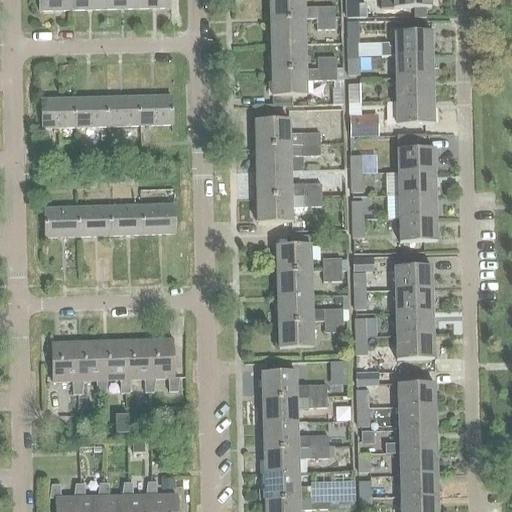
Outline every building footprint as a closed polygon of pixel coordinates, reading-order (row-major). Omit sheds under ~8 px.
[(37,0),(38,13),(70,12),(70,0),(37,0)] [(70,0),(70,12),(102,11),(101,0),(70,0)] [(133,0),(101,0),(102,11),(134,11),(133,0)] [(166,0),(133,0),(134,11),(166,10),(166,0)] [(268,0),(269,23),(302,22),(316,21),(334,21),(334,9),(316,10),(302,10),(302,0),(268,0)] [(428,0),(379,0),(380,10),(392,10),(429,9),(428,0)] [(413,10),(414,20),(425,20),(425,10),(413,10)] [(334,21),(316,21),(317,33),(335,32),(334,21)] [(302,22),(269,23),(269,48),(303,47),(302,22)] [(356,24),(345,25),(346,60),(357,60),(356,24)] [(379,59),(393,59),(430,58),(430,34),(392,35),(393,49),(387,49),(387,46),(379,46),(379,59)] [(303,47),(269,48),(270,73),(303,72),(303,47)] [(393,59),(394,81),(431,80),(430,58),(393,59)] [(317,60),(318,72),(335,71),(335,60),(317,60)] [(358,78),(357,72),(357,60),(346,60),(346,78),(358,78)] [(318,72),(303,72),(270,73),(270,98),(304,98),(304,84),(334,83),(335,83),(335,71),(318,72)] [(334,83),(334,92),(340,92),(342,92),(342,71),(340,71),(335,71),(335,83),(334,83)] [(395,104),(432,103),(431,80),(394,81),(395,104)] [(347,105),(358,105),(358,86),(346,87),(347,105)] [(169,99),(137,100),(137,127),(170,126),(169,99)] [(105,128),(137,127),(137,100),(105,101),(105,128)] [(73,129),(72,101),(40,102),(40,130),(73,129)] [(105,101),(72,101),(73,129),(105,128),(105,101)] [(432,103),(395,104),(395,127),(432,126),(432,103)] [(361,123),(361,117),(349,118),(350,140),(378,139),(377,123),(361,123)] [(253,149),(301,148),(319,148),(319,136),(287,137),(286,122),(252,123),(253,149)] [(396,138),(397,176),(434,175),(433,152),(425,152),(425,137),(396,138)] [(98,147),(80,148),(80,149),(80,162),(98,161),(98,148),(98,147)] [(319,148),(301,148),(253,149),(254,175),(288,174),(287,161),(302,160),(319,160),(319,148)] [(348,177),(360,177),(360,158),(348,158),(348,177)] [(320,187),(302,187),(288,188),(288,174),(254,175),(255,200),(320,198),(320,187)] [(398,199),(434,198),(434,175),(397,176),(398,199)] [(360,177),(348,177),(349,195),(360,195),(360,177)] [(290,224),(289,211),(321,210),(320,198),(255,200),(256,225),(290,224)] [(434,198),(398,199),(398,221),(435,220),(434,198)] [(349,203),(350,222),(361,222),(360,203),(349,203)] [(172,207),(139,208),(140,237),(173,236),(172,207)] [(139,208),(107,209),(108,238),(140,237),(139,208)] [(76,239),(76,209),(43,210),(44,239),(76,239)] [(76,239),(108,238),(107,209),(76,209),(76,239)] [(435,220),(398,221),(399,244),(435,243),(435,220)] [(361,222),(350,222),(350,240),(361,240),(361,222)] [(274,249),(275,275),(310,274),(309,248),(274,249)] [(373,274),(373,260),(352,261),(352,274),(373,274)] [(322,273),(340,273),(340,261),(321,262),(322,273)] [(392,270),(393,293),(430,292),(430,269),(392,270)] [(340,273),(322,273),(322,286),(341,285),(340,273)] [(310,274),(275,275),(275,300),(310,299),(310,274)] [(352,276),(352,294),(363,294),(362,276),(352,276)] [(430,292),(393,293),(394,315),(431,314),(430,292)] [(363,294),(352,294),(352,313),(363,313),(363,294)] [(276,325),(311,324),(322,324),(341,324),(341,313),(322,314),(310,314),(310,299),(275,300),(276,325)] [(431,314),(394,315),(394,338),(432,337),(431,314)] [(353,339),(364,339),(363,320),(352,320),(353,339)] [(311,324),(276,325),(276,351),(311,350),(311,324)] [(341,324),(322,324),(323,337),(342,336),(341,324)] [(432,337),(394,338),(395,361),(432,360),(432,337)] [(364,339),(353,339),(354,357),(364,357),(364,339)] [(146,382),(154,382),(166,381),(166,394),(175,394),(178,379),(171,379),(170,342),(146,343),(146,382)] [(99,383),(105,383),(117,383),(117,396),(126,396),(129,383),(123,383),(122,343),(98,344),(99,383)] [(123,383),(129,383),(142,382),(142,395),(151,395),(154,382),(146,382),(146,343),(122,343),(123,383)] [(83,384),(75,384),(74,344),(50,345),(50,384),(70,384),(71,397),(79,397),(83,384)] [(75,384),(83,384),(94,384),(94,396),(102,396),(105,383),(99,383),(98,344),(74,344),(75,384)] [(326,389),(307,389),(295,389),(295,374),(261,375),(261,401),(307,400),(326,400),(346,399),(346,388),(326,389)] [(377,376),(354,377),(355,389),(378,388),(377,376)] [(396,388),(396,411),(433,410),(433,387),(396,388)] [(355,412),(366,412),(366,394),(354,394),(355,412)] [(326,400),(307,400),(261,401),(262,427),(296,426),(296,412),(326,411),(326,400)] [(351,409),(338,410),(338,422),(352,421),(351,409)] [(433,410),(396,411),(397,434),(434,433),(433,410)] [(366,412),(355,412),(355,429),(367,429),(366,412)] [(127,417),(115,417),(115,435),(128,435),(127,417)] [(296,439),(296,426),(262,427),(262,452),(296,451),(308,451),(308,439),(296,439)] [(374,446),(374,433),(361,433),(361,446),(374,446)] [(434,433),(397,434),(397,445),(384,446),(384,456),(398,456),(435,455),(434,433)] [(308,439),(308,451),(327,450),(327,438),(308,439)] [(308,451),(296,451),(262,452),(263,477),(297,476),(297,461),(309,461),(309,462),(327,462),(327,450),(308,451)] [(435,455),(398,456),(398,479),(435,478),(435,455)] [(367,456),(356,456),(357,476),(368,475),(367,456)] [(137,474),(137,462),(127,462),(127,474),(137,474)] [(310,502),(328,501),(353,500),(353,485),(327,485),(328,490),(309,491),(297,491),(297,476),(263,477),(263,503),(297,502),(310,502)] [(435,478),(398,479),(399,501),(436,500),(435,478)] [(174,490),(174,481),(160,481),(160,490),(174,490)] [(148,485),(146,498),(152,498),(152,511),(176,511),(176,497),(158,498),(158,484),(148,485)] [(358,503),(369,502),(368,484),(357,485),(358,503)] [(128,511),(152,511),(152,498),(146,498),(132,498),(132,485),(123,485),(121,498),(128,498),(128,511)] [(76,486),(74,499),(80,499),(80,511),(104,511),(104,499),(98,499),(86,499),(85,486),(76,486)] [(104,499),(104,511),(128,511),(128,498),(121,498),(110,499),(109,486),(101,486),(98,499),(104,499)] [(55,511),(80,511),(80,499),(74,499),(61,500),(61,487),(53,487),(50,502),(55,502),(55,511)] [(436,511),(436,500),(399,501),(399,511),(436,511)] [(328,501),(310,502),(310,511),(326,511),(329,511),(328,501)] [(297,511),(297,502),(263,503),(263,511),(297,511)] [(369,511),(369,502),(358,503),(357,511),(369,511)]
